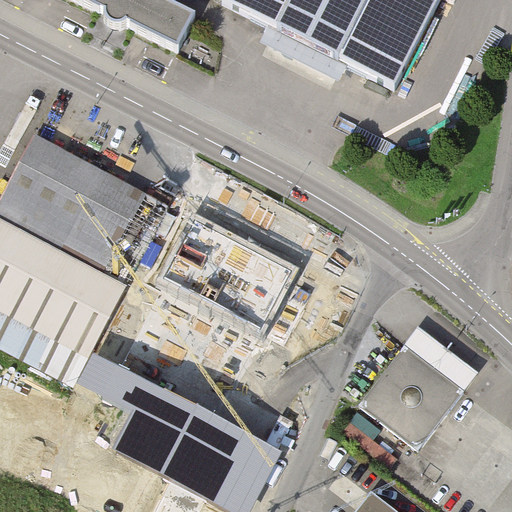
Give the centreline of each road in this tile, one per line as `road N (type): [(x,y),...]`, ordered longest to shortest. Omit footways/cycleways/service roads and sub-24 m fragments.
road 1 (tertiary): [(401,251),(287,180),(0,33)]
road 2 (residential): [(401,251),(286,511)]
road 3 (residential): [(459,296),(501,222),(511,159)]
